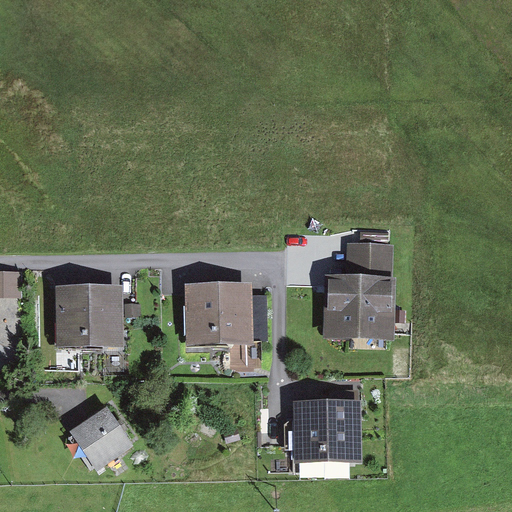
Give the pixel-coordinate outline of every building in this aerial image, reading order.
[(330,325),(389,328),(391,273),(382,273),(383,237),(349,235),(347,272),(332,272),(330,325)] [(249,276),(185,278),(188,334),(252,331),(249,276)] [(117,280),(58,281),(59,337),(118,336),(117,280)] [(357,388),(299,389),(300,448),(358,446),(357,388)] [(108,401),(74,422),(94,454),(128,432),(108,401)]
